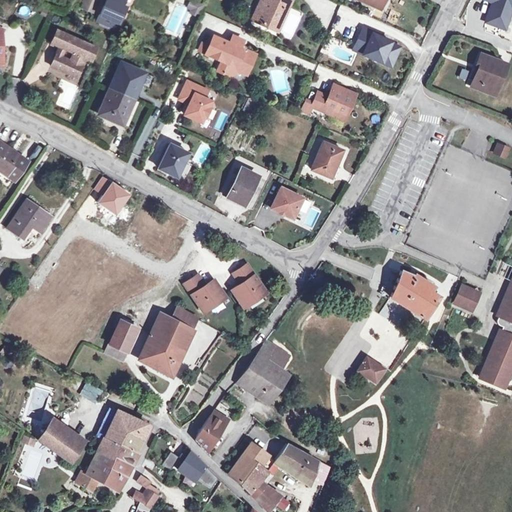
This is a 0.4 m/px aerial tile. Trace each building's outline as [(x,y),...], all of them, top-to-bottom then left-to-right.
[(99,1),(95,0),(84,0),(81,8),(93,13),(99,1)] [(123,0),(105,0),(100,13),(96,22),(113,29),(116,20),(123,6),(121,5),(123,0)] [(290,1),(288,0),(260,0),(252,19),(271,28),(280,9),(285,11),(290,1)] [(203,5),(194,1),(193,5),(190,6),(188,4),(186,7),(190,9),(189,13),(198,16),(203,5)] [(277,30),(285,11),(280,9),(271,28),(277,30)] [(369,57),(389,66),(398,47),(388,43),(389,42),(370,34),(371,32),(361,28),(354,44),(364,48),(371,51),(369,57)] [(95,47),(55,30),(50,43),(58,46),(50,66),(76,77),(84,58),(90,60),(95,47)] [(224,41),(213,36),(208,46),(203,43),(200,51),(221,61),(217,71),(229,76),(241,72),(245,62),(250,61),(252,62),(255,54),(246,50),(241,52),(238,50),(241,45),(242,40),(232,35),(227,45),(226,44),(224,41)] [(364,48),(361,54),(369,57),(371,51),(364,48)] [(506,64),(479,54),(474,66),(477,67),(469,86),(489,94),(495,79),(499,81),(506,64)] [(245,62),(241,72),(246,74),(252,62),(250,61),(245,62)] [(120,62),(109,88),(131,97),(137,84),(139,85),(145,73),(120,62)] [(160,71),(170,74),(172,69),(161,65),(160,71)] [(69,110),(79,88),(64,81),(54,103),(69,110)] [(189,101),(187,104),(183,114),(199,122),(202,116),(204,117),(208,108),(206,107),(209,101),(203,98),(206,91),(186,82),(177,99),(184,102),(185,100),(189,101)] [(327,98),(316,93),(311,106),(310,107),(336,118),(339,112),(345,115),(354,95),(332,85),(327,98)] [(125,111),(131,97),(109,88),(98,114),(122,124),(128,112),(125,111)] [(254,103),(248,99),(242,110),(249,113),(254,103)] [(304,102),(300,112),(307,115),(310,107),(311,106),(304,102)] [(339,112),(336,118),(343,121),(345,115),(339,112)] [(27,161),(0,142),(0,171),(13,181),(27,161)] [(341,150),(322,142),(316,156),(318,157),(312,170),(330,177),(341,150)] [(202,143),(197,153),(204,156),(209,146),(202,143)] [(495,143),(492,156),(506,160),(510,147),(495,143)] [(187,153),(168,144),(157,167),(175,176),(187,153)] [(257,176),(240,168),(226,196),(235,201),(236,198),(244,202),(257,176)] [(279,188),(269,208),(290,219),(300,198),(279,188)] [(49,216),(26,200),(7,228),(21,238),(30,225),(39,231),(49,216)] [(241,281),(230,289),(241,305),(262,290),(244,264),(232,273),(236,280),(239,278),(241,281)] [(412,276),(399,271),(389,297),(423,319),(434,302),(436,303),(439,297),(429,291),(432,286),(413,274),(412,276)] [(201,310),(222,295),(211,279),(199,287),(197,284),(200,282),(195,275),(183,284),(201,310)] [(511,280),(504,298),(496,316),(497,316),(495,320),(498,325),(501,327),(479,378),(500,387),(508,368),(504,367),(508,358),(511,359),(511,280)] [(460,286),(452,303),(470,310),(477,293),(460,286)] [(175,307),(169,318),(191,329),(196,319),(175,307)] [(169,318),(158,313),(138,359),(170,376),(191,329),(169,318)] [(119,320),(108,345),(126,352),(136,327),(119,320)] [(256,355),(235,383),(268,403),(287,375),(280,370),(289,356),(265,340),(255,355),(256,355)] [(126,352),(108,345),(105,353),(122,360),(126,352)] [(383,369),(365,358),(357,371),(375,382),(383,369)] [(217,404),(210,415),(197,433),(196,435),(196,437),(196,440),(198,442),(206,451),(223,424),(231,413),(217,404)] [(116,410),(86,473),(97,479),(117,490),(148,425),(116,410)] [(70,461),(82,443),(49,422),(37,439),(70,461)] [(227,474),(238,484),(254,462),(266,471),(273,461),(274,459),(250,442),(227,474)] [(316,460),(285,444),(274,459),(273,461),(280,465),(307,483),(309,480),(316,460)] [(210,488),(216,479),(190,454),(187,458),(181,454),(178,458),(170,452),(161,466),(170,471),(172,467),(187,476),(189,473),(210,488)] [(329,467),(316,460),(309,480),(321,487),(329,467)] [(273,461),(266,471),(258,481),(265,485),(280,465),(273,461)] [(267,511),(268,511),(269,511),(280,497),(265,485),(258,481),(266,471),(254,462),(238,484),(257,502),(267,511)] [(75,483),(80,485),(86,473),(83,470),(75,483)] [(91,491),(97,479),(86,473),(80,485),(91,491)] [(136,481),(146,488),(150,482),(140,475),(136,481)] [(146,498),(142,505),(149,509),(156,498),(157,495),(151,491),(146,488),(141,495),(146,498)] [(139,503),(142,505),(146,498),(141,495),(134,491),(130,498),(139,503)] [(156,498),(149,509),(155,511),(161,501),(156,498)]
